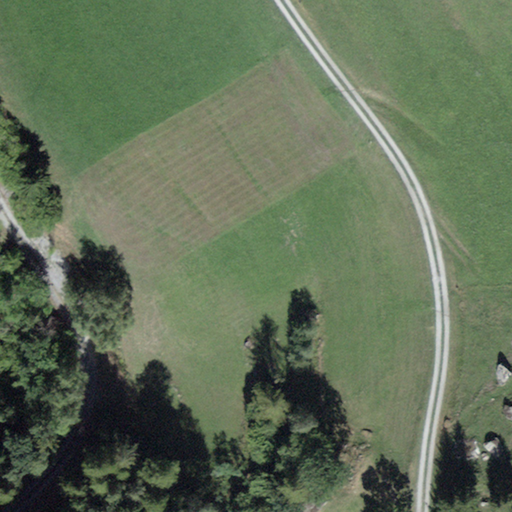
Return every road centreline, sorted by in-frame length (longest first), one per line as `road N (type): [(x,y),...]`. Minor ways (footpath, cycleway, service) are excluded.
road 1 (track): [(283,0),(391,148),(427,217),(442,351),(422,511)]
road 2 (track): [(27,511),(84,451),(104,409),(105,363),(77,306),(0,214)]
